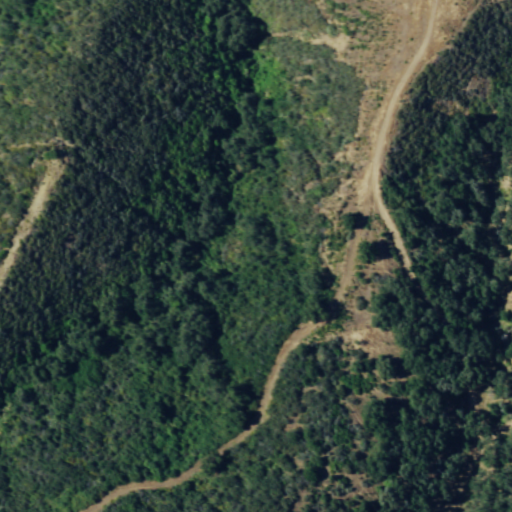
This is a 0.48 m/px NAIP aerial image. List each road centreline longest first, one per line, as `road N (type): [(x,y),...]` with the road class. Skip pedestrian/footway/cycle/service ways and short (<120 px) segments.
road 1 (track): [(58,511),(184,476),(229,432),(261,370),(378,254),(447,0)]
road 2 (track): [(511,434),(479,429),(378,254)]
